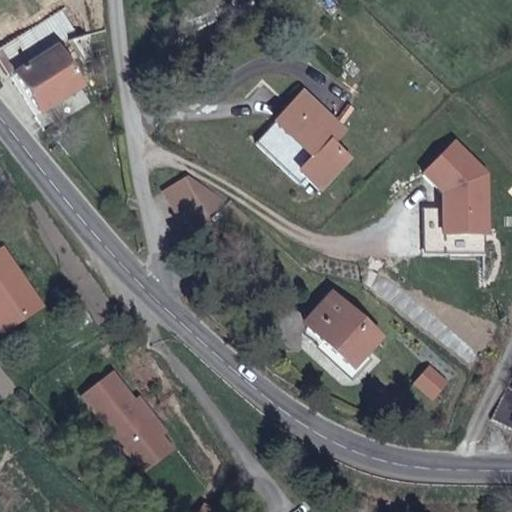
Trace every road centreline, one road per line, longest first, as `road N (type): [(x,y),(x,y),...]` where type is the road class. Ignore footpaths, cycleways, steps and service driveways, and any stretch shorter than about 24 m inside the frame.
road 1 (secondary): [(150,293),(256,390),(324,437),(382,456),(511,469)]
road 2 (residential): [(111,0),(158,259),(150,293)]
road 3 (residential): [(150,293),(150,320),(277,511)]
road 4 (secondary): [(0,118),(150,293)]
